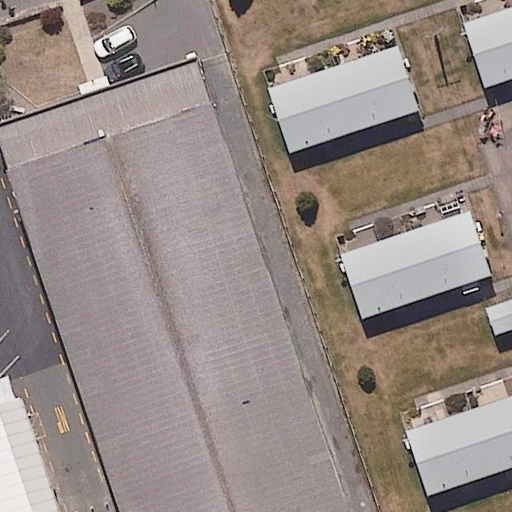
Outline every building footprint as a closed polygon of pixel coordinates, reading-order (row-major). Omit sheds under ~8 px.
[(511,83),(511,13),(461,31),(483,94),(511,83)] [(424,102),(402,41),(263,89),(285,151),(424,102)] [(349,511),(202,65),(0,131),(0,142),(81,387),(122,511),(349,511)] [(494,274),(472,211),(340,257),(362,320),(494,274)] [(511,326),(511,297),(488,304),(496,331),(511,326)] [(511,462),(511,395),(400,435),(421,494),(511,462)] [(0,511),(63,511),(27,405),(0,414),(0,511)]
